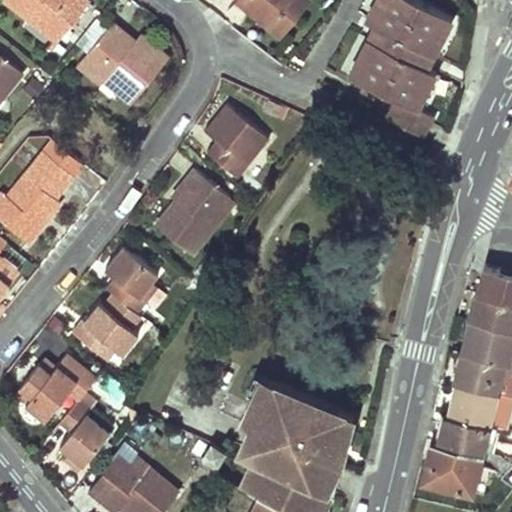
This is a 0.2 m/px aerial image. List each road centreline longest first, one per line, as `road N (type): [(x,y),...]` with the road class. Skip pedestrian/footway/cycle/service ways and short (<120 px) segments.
road 1 (residential): [(167,0),(192,19),(206,44),(196,92),(0,344)]
road 2 (tertiary): [(463,190),(379,511)]
road 3 (tertiary): [(511,79),(463,190)]
